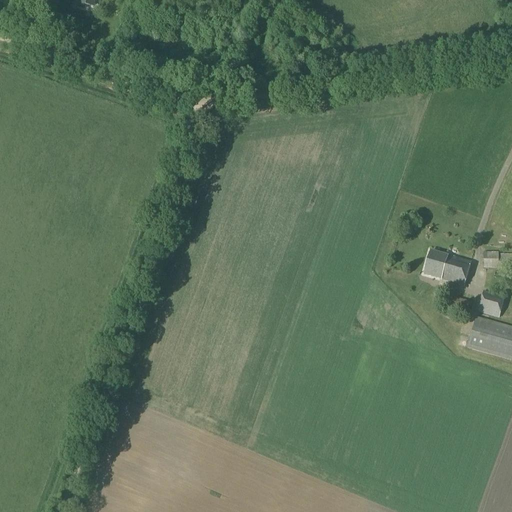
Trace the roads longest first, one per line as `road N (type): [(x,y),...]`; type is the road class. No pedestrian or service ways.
road 1 (unclassified): [(511,65),(201,104),(25,46),(25,0)]
road 2 (track): [(201,104),(51,511)]
